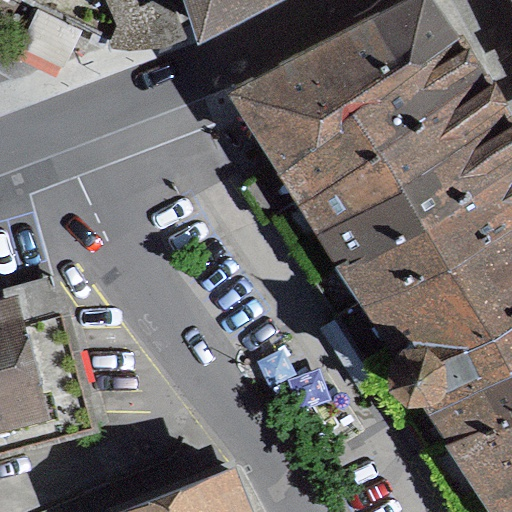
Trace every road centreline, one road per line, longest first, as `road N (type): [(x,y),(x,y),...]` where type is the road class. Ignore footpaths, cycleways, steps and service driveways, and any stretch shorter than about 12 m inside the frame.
road 1 (residential): [(52,128),(130,274),(293,511)]
road 2 (primary): [(52,128),(204,71),(351,0)]
